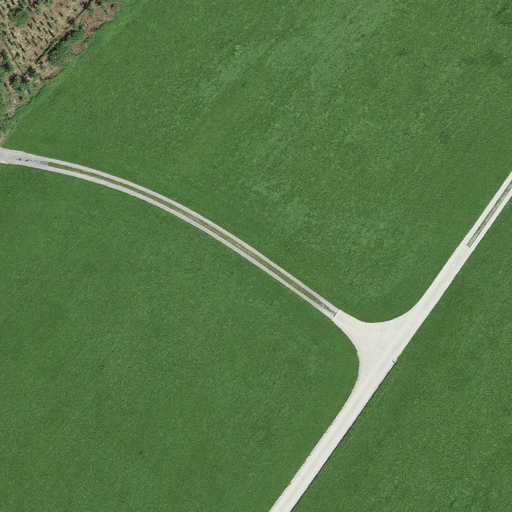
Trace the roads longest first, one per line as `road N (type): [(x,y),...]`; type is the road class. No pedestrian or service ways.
road 1 (track): [(0,157),(83,173),(198,220),(391,354)]
road 2 (track): [(511,185),(280,511)]
